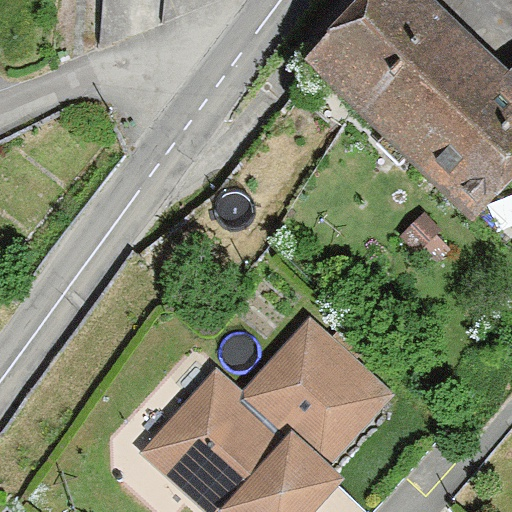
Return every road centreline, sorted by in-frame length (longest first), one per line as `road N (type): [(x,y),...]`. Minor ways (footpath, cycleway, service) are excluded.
road 1 (residential): [(146,177),(212,161),(356,0)]
road 2 (tertiary): [(146,177),(0,379)]
road 3 (residential): [(233,62),(160,64),(0,104)]
road 4 (residential): [(411,511),(511,400)]
road 5 (tertiary): [(233,62),(146,177)]
